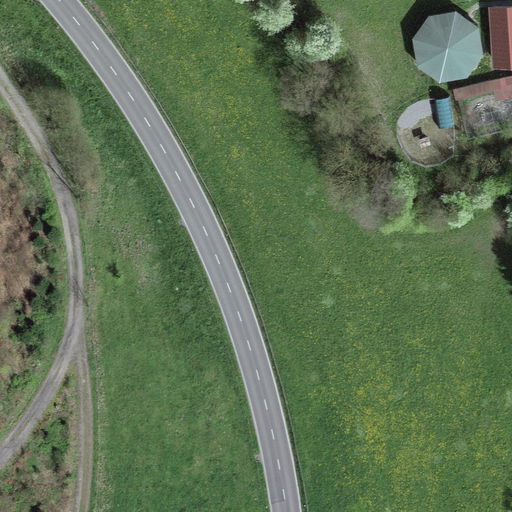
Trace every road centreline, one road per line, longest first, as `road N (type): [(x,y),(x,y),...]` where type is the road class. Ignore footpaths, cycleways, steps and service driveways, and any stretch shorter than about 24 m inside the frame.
road 1 (secondary): [(59,0),(153,132),(219,262),(265,403),(286,511)]
road 2 (track): [(0,78),(55,171),(80,315)]
road 3 (track): [(80,315),(88,414),(82,511)]
road 4 (track): [(511,183),(483,224),(443,238),(406,239),(360,225)]
road 5 (track): [(80,315),(0,451)]
